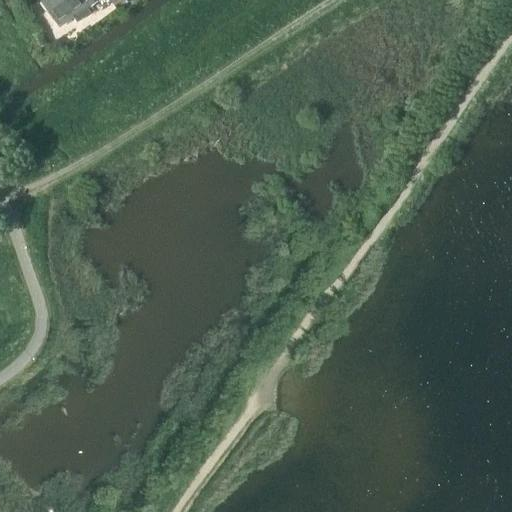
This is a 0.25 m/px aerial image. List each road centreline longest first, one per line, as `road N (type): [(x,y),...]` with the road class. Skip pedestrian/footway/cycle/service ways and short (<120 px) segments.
road 1 (unknown): [(511,33),(181,511)]
road 2 (unknown): [(0,392),(40,359),(53,333),(17,195)]
